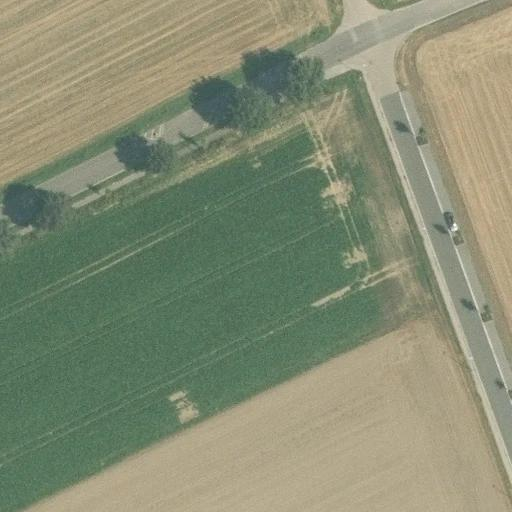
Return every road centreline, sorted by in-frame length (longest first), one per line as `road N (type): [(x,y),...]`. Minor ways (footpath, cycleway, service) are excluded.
road 1 (tertiary): [(366,40),(511,430)]
road 2 (tertiary): [(0,222),(366,40)]
